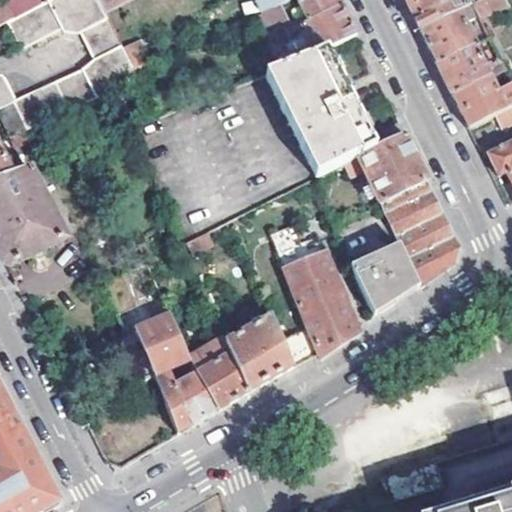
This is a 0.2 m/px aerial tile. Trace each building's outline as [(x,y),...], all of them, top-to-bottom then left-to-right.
[(2,77),(0,77),(0,109),(15,103),(29,130),(140,80),(138,76),(124,49),(107,14),(100,0),(52,0),(45,4),(16,18),(8,22),(23,51),(65,30),(65,33),(78,35),(82,33),(96,60),(88,67),(82,71),(17,101),(6,79),(2,77)] [(16,18),(45,4),(42,0),(11,0),(8,2),(9,3),(16,18)] [(100,0),(107,14),(134,0),(100,0)] [(263,0),(270,11),(284,4),(292,0),(263,0)] [(299,0),(311,24),(344,9),(340,2),(339,0),(299,0)] [(405,0),(415,20),(421,30),(459,12),(471,6),(469,1),(464,3),(462,0),(405,0)] [(510,5),(506,0),(483,0),(471,6),(479,20),(510,5)] [(16,18),(9,3),(0,7),(0,25),(8,22),(16,18)] [(285,67),(329,49),(358,38),(354,31),(344,9),(311,24),(296,31),(284,4),(270,11),(265,14),(278,40),(291,33),(300,51),(281,59),(285,67)] [(469,35),(459,12),(421,30),(433,56),(437,64),(475,45),(472,39),(476,37),(474,33),(469,35)] [(454,97),(492,79),(488,71),(493,69),(491,64),(486,67),(475,45),(437,64),(449,88),(454,97)] [(285,67),(268,75),(313,171),(318,182),(347,167),(379,150),(373,140),(348,89),(329,49),(285,67)] [(492,79),(454,97),(466,122),(470,130),(482,124),(511,109),(511,87),(499,95),(492,79)] [(15,103),(0,109),(0,116),(11,138),(25,131),(29,130),(15,103)] [(511,109),(482,124),(488,137),(511,125),(511,145),(490,156),(499,177),(508,172),(511,181),(511,109)] [(30,142),(25,131),(11,138),(17,148),(30,142)] [(413,151),(406,136),(379,150),(347,167),(353,178),(365,173),(381,206),(428,182),(422,170),(419,164),(413,151)] [(0,184),(16,178),(0,147),(0,184)] [(16,178),(0,184),(0,249),(7,263),(16,266),(68,239),(33,171),(16,178)] [(428,182),(381,206),(401,246),(422,288),(458,264),(461,250),(450,228),(442,210),(428,182)] [(129,214),(118,218),(123,228),(133,224),(129,214)] [(194,255),(213,244),(206,233),(188,244),(194,255)] [(320,240),(280,260),(285,272),(326,252),(320,240)] [(354,274),(375,317),(380,317),(393,307),(403,301),(422,288),(401,246),(354,274)] [(282,341),(295,370),(319,355),(322,359),(361,334),(326,252),(285,272),(308,328),(282,341)] [(140,258),(144,268),(151,265),(147,255),(140,258)] [(193,362),(172,312),(165,315),(168,320),(141,331),(131,310),(120,315),(149,382),(154,380),(180,436),(186,432),(193,429),(176,390),(169,372),(193,362)] [(228,346),(233,357),(251,395),(273,382),(295,370),(282,341),(273,321),(228,346)] [(193,362),(201,376),(201,377),(221,412),(228,408),(251,395),(233,357),(209,372),(201,358),(193,362)] [(201,376),(176,390),(193,429),(214,417),(221,412),(201,377),(201,376)] [(0,511),(49,511),(62,505),(23,428),(0,383),(0,511)]
